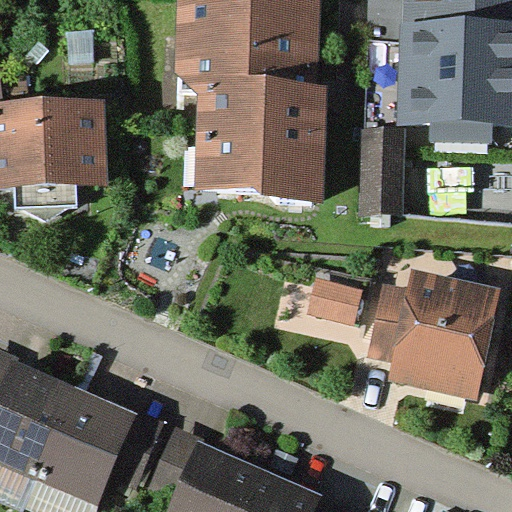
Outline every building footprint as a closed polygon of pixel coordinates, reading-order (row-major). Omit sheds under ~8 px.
[(317,82),(320,0),(176,0),(176,74),(198,91),(196,191),(323,198),(326,83),(317,82)] [(397,40),(398,0),(370,0),(369,39),(397,40)] [(511,0),(398,0),(397,40),(397,123),(429,124),(429,141),(493,142),(493,124),(511,124),(511,0)] [(367,127),(396,127),(397,123),(397,40),(369,39),(367,127)] [(76,184),(108,183),(105,98),(2,102),(0,102),(0,187),(15,188),(16,208),(23,208),(66,205),(77,205),(76,184)] [(367,127),(363,127),(361,219),(403,220),(405,127),(396,127),(367,127)] [(48,221),(66,205),(23,208),(48,221)] [(478,400),(502,287),(413,267),(409,287),(384,282),(368,355),(392,360),(388,381),(478,400)] [(363,289),(315,276),(306,313),(353,325),(363,289)] [(0,384),(11,359),(16,361),(18,356),(0,348),(0,384)] [(16,361),(11,359),(0,384),(0,462),(37,478),(74,385),(16,361)] [(138,411),(74,385),(37,478),(99,504),(110,476),(138,411)] [(164,422),(138,411),(110,476),(137,487),(138,484),(164,422)] [(171,425),(164,422),(138,484),(145,487),(171,425)] [(173,499),(198,440),(199,436),(171,425),(145,487),(173,499)] [(242,511),(261,467),(198,440),(173,499),(167,511),(242,511)] [(0,501),(23,511),(24,508),(37,478),(0,462),(0,501)] [(323,494),(261,467),(242,511),(314,511),(319,501),(323,494)] [(32,511),(96,511),(99,504),(37,478),(24,508),(32,511)] [(345,511),(319,501),(314,511),(345,511)]
